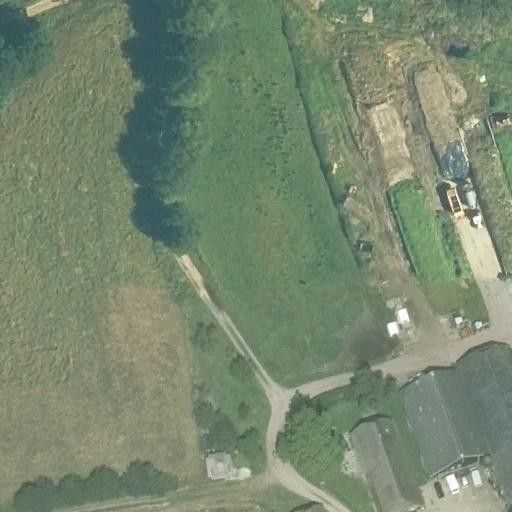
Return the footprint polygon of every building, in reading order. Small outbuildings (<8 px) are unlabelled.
[(449,187),(458,209),(482,199),(472,177),(449,187)] [(456,369),(507,511),(511,511),(511,366),(506,351),(456,369)] [(314,434),(308,420),(296,423),(301,438),(314,434)] [(376,511),(414,511),(422,509),(391,424),(350,438),(376,511)] [(452,476),(440,480),(445,495),(457,490),(452,476)]
